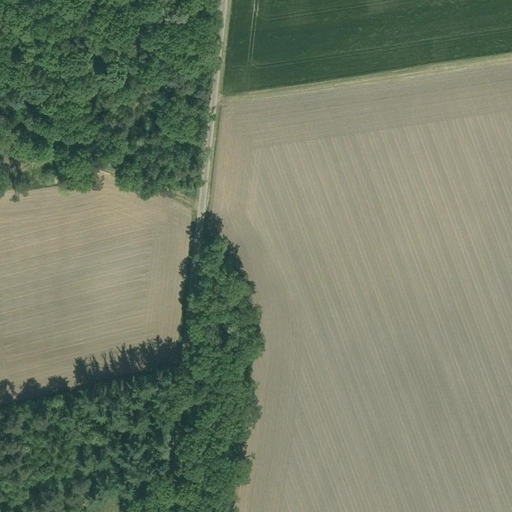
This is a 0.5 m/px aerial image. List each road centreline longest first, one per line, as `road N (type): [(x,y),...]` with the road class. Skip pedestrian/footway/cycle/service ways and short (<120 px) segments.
road 1 (residential): [(172,511),(223,0)]
road 2 (track): [(214,97),(511,54)]
